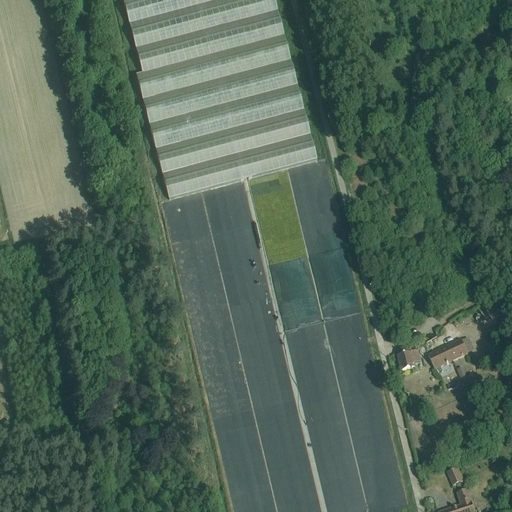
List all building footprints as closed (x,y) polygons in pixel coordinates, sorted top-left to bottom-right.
[(121,0),(142,76),(136,78),(168,203),(317,163),(273,0),(121,0)] [(461,342),(428,358),(435,373),(474,353),(469,341),(463,345),(461,342)] [(419,354),(398,360),(402,375),(417,371),(415,366),(421,364),(419,354)] [(460,471),(448,476),(453,490),(466,485),(460,471)] [(461,509),(451,511),(474,511),(469,494),(457,497),(461,509)]
